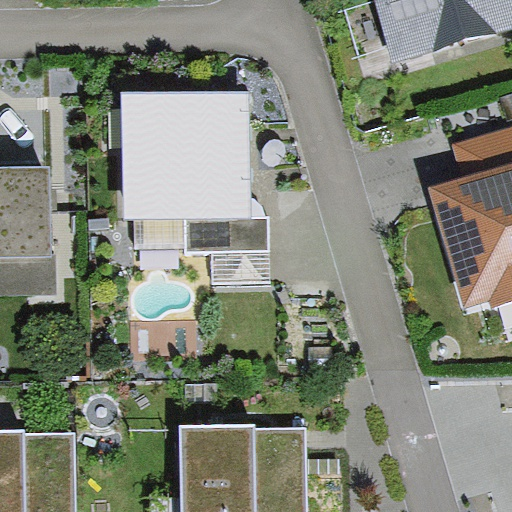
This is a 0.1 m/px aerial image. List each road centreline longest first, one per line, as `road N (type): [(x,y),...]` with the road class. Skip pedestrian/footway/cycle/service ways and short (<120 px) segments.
road 1 (residential): [(436,511),(288,20)]
road 2 (residential): [(288,20),(0,30)]
